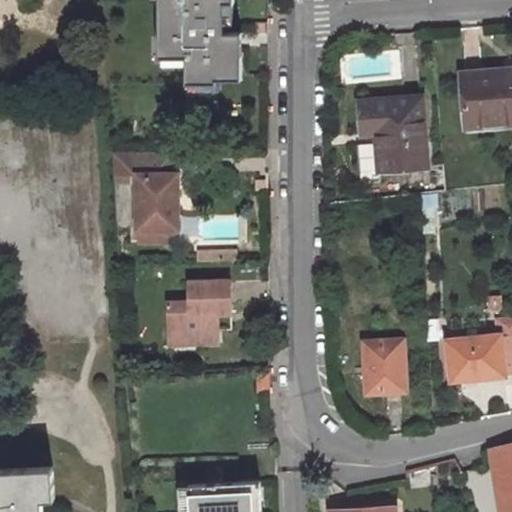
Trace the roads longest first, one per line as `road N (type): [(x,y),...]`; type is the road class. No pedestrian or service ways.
road 1 (residential): [(511,425),(392,450),(345,450),(316,425),(305,395),(300,313),(301,17)]
road 2 (residential): [(301,17),(511,1)]
